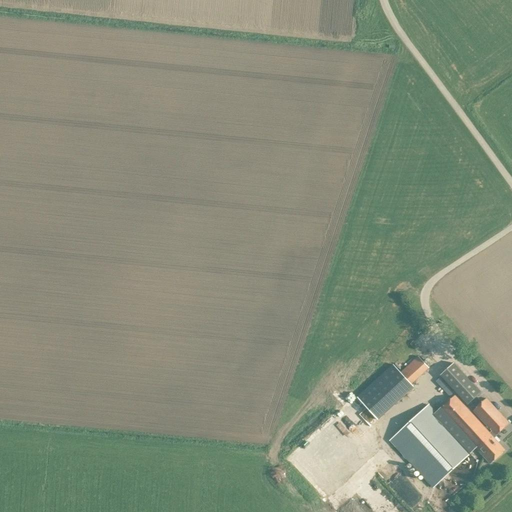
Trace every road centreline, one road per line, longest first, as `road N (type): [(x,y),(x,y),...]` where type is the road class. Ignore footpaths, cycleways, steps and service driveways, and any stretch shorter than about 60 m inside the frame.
road 1 (unclassified): [(511,183),(382,0)]
road 2 (unclassified): [(437,340),(423,283),(511,224)]
